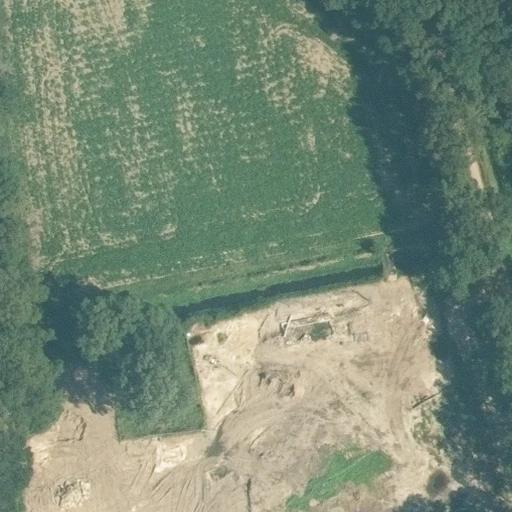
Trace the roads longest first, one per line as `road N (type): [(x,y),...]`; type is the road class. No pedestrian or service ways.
road 1 (residential): [(24,511),(36,476),(52,462),(250,398),(253,369),(273,336),(299,322),(508,298)]
road 2 (track): [(436,29),(511,308)]
road 3 (track): [(511,72),(400,0)]
